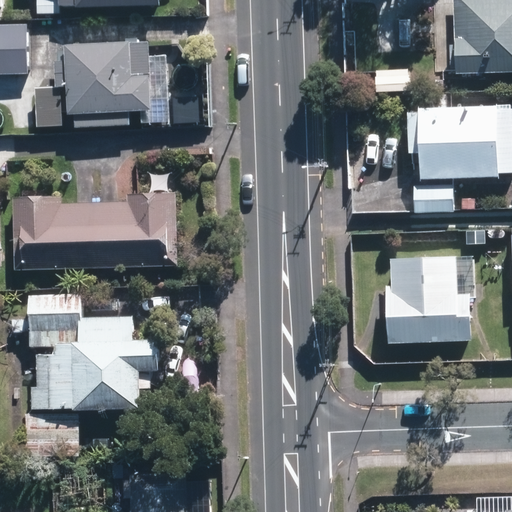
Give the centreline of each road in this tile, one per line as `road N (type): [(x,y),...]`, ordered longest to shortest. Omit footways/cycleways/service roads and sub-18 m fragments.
road 1 (primary): [(276,0),(291,432)]
road 2 (residential): [(291,432),(511,425)]
